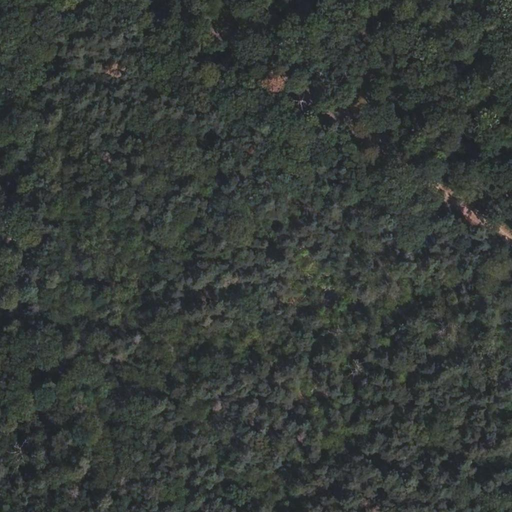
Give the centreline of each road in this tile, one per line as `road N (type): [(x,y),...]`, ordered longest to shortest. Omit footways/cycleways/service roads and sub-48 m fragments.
road 1 (unknown): [(171,0),(511,242)]
road 2 (unknown): [(0,182),(58,511)]
